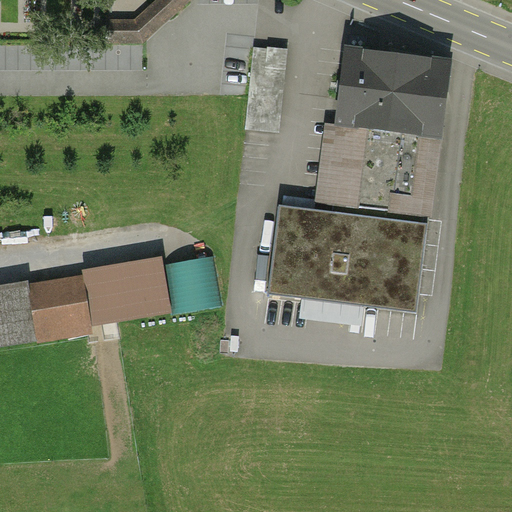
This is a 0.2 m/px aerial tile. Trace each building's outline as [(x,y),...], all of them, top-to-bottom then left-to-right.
[(157,0),(133,23),(114,23),(114,46),(143,47),(188,4),(188,0),(157,0)] [(278,132),(286,52),(256,49),(248,129),(278,132)] [(448,65),(348,52),(338,129),(330,128),(319,214),(280,209),(269,294),(416,313),(448,65)] [(224,306),(220,254),(178,257),(182,309),(224,306)] [(162,268),(0,293),(0,345),(38,339),(37,334),(169,313),(162,268)]
